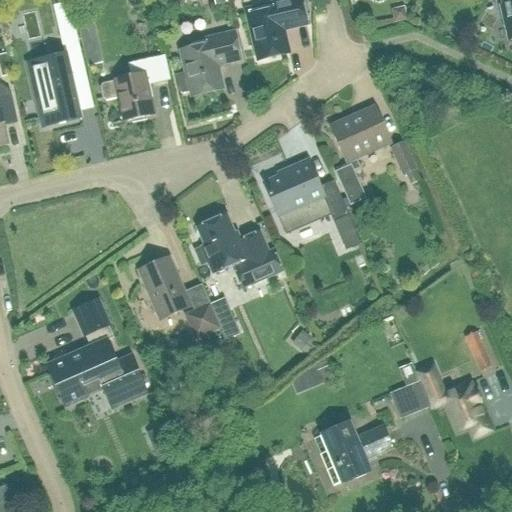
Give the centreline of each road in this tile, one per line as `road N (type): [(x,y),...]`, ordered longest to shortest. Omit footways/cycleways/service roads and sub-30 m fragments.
road 1 (residential): [(0,200),(228,145),(336,67),(331,17)]
road 2 (residential): [(63,511),(0,341)]
